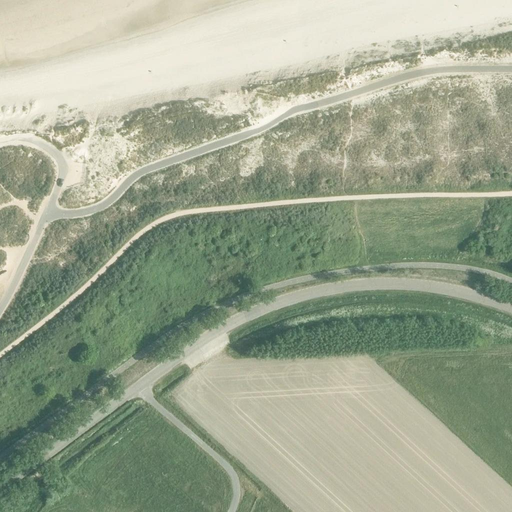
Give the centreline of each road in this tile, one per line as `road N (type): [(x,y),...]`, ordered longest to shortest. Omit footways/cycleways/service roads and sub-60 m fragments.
road 1 (tertiary): [(0,489),(217,332),(264,309),(372,285),(437,288),(511,309)]
road 2 (track): [(0,355),(136,236),(170,217),(335,199),(511,194)]
road 3 (track): [(0,143),(25,139),(60,163),(48,215)]
